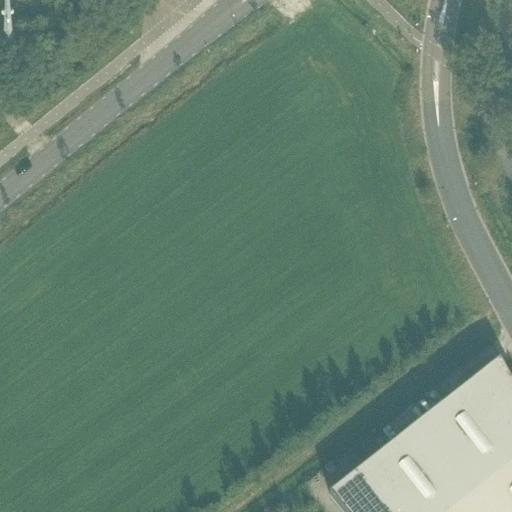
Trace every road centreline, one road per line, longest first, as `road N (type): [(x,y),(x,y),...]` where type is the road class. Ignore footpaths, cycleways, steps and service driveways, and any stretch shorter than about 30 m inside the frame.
road 1 (tertiary): [(0,198),(247,1)]
road 2 (unclassified): [(436,114),(448,177),(511,322)]
